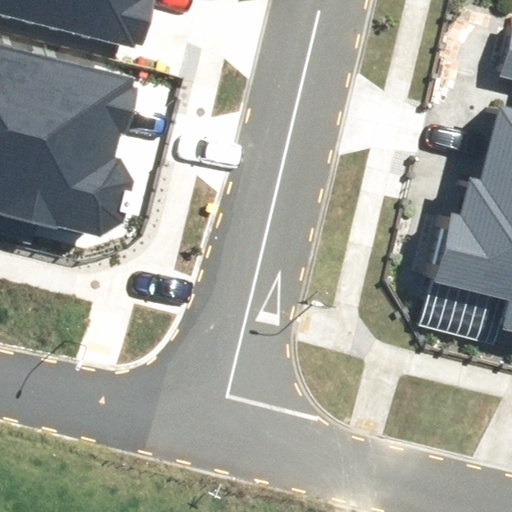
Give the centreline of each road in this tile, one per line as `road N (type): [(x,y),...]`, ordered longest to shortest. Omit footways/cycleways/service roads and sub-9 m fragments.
road 1 (residential): [(320,0),(213,432)]
road 2 (residential): [(213,432),(511,503)]
road 3 (residential): [(0,382),(213,432)]
